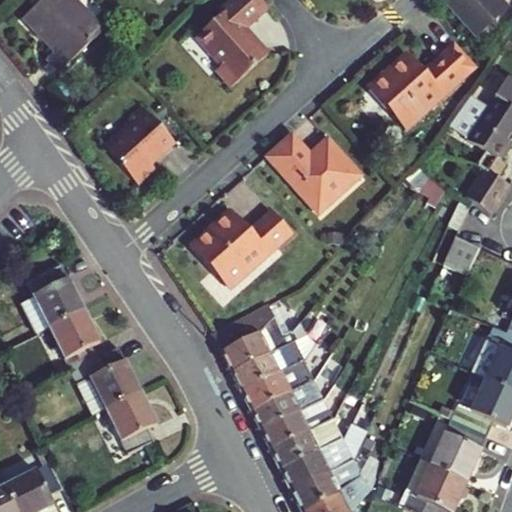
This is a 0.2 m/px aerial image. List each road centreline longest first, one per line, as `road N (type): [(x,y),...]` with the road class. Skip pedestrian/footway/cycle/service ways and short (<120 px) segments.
road 1 (residential): [(113,257),(338,62)]
road 2 (residential): [(234,456),(175,346),(113,257)]
road 3 (residential): [(113,257),(38,146)]
